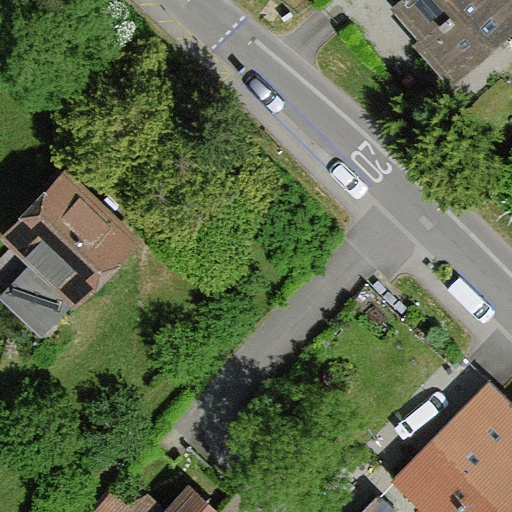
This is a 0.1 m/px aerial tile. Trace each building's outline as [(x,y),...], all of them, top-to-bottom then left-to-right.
[(511,0),(397,0),(459,75),(511,31),(511,0)] [(146,246),(75,177),(15,238),(86,307),(146,246)] [(511,511),(511,391),(499,377),(399,478),(433,511),(511,511)] [(219,511),(224,507),(192,478),(162,511),(140,492),(121,511),(219,511)] [(399,511),(380,492),(359,511),(399,511)]
